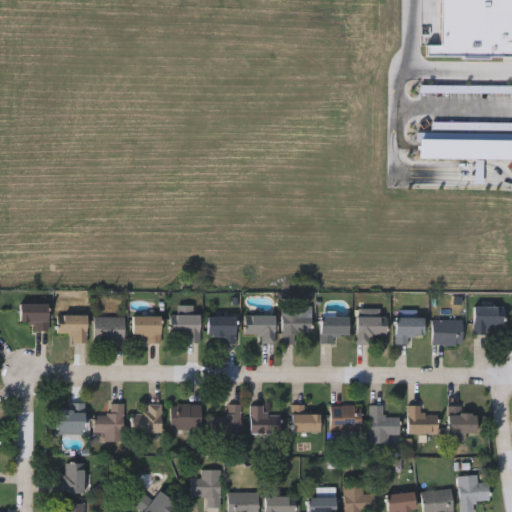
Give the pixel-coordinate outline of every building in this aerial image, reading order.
[(437,0),(511,0),(511,55),(424,55),(424,43),(437,43),(437,0)] [(47,329),(32,329),(32,320),(18,320),(18,302),(47,302),(47,329)] [(309,305),(309,333),(297,333),(297,342),(280,342),(280,305),(309,305)] [(496,305),(496,313),(502,313),(502,324),(485,324),(485,332),(472,332),(472,305),(496,305)] [(55,332),(55,313),(85,313),(85,341),(72,341),(72,332),(55,332)] [(185,341),(185,331),(168,331),(168,314),(198,313),(198,341),(185,341)] [(242,313),(272,313),(272,340),(260,340),(260,332),(242,332),(242,313)] [(331,332),(331,341),(319,341),(319,314),(346,314),(346,332),(331,332)] [(375,334),(375,342),(355,342),(355,314),(384,314),(384,334),(375,334)] [(122,315),(122,340),(92,340),(92,315),(122,315)] [(159,315),(159,342),(146,342),(146,332),(130,332),(130,315),(159,315)] [(234,342),(220,342),(220,334),(206,334),(206,315),(234,315),(234,342)] [(407,342),(393,342),(393,315),(421,315),(421,334),(407,334),(407,342)] [(430,343),(430,318),(460,318),(460,343),(430,343)] [(69,408),(69,402),(82,402),(82,433),(55,433),(55,408),(69,408)] [(121,402),(121,439),(102,439),(102,431),(92,431),(92,414),(108,414),(108,402),(121,402)] [(159,432),(129,431),(130,411),(144,412),(144,402),(159,403),(159,432)] [(199,402),(199,427),(168,427),(168,402),(199,402)] [(239,402),(239,433),(210,433),(210,414),(226,414),(226,402),(239,402)] [(318,430),(289,430),(289,402),(302,402),(302,412),(318,412),(318,430)] [(262,404),(262,412),(278,413),(277,433),(249,433),(249,403),(262,404)] [(359,404),(359,428),(328,428),(328,404),(359,404)] [(368,442),(368,404),(380,404),(380,415),(398,415),(398,433),(387,433),(387,442),(368,442)] [(406,432),(406,404),(418,404),(418,414),(435,414),(435,432),(406,432)] [(458,412),(473,412),(473,432),(464,432),(464,437),(446,437),(446,404),(458,404),(458,412)] [(82,462),(82,493),(53,493),(53,474),(61,474),(61,462),(82,462)] [(188,478),(199,478),(199,468),(219,468),(219,507),(200,507),(200,497),(188,497),(188,478)] [(472,511),(458,511),(456,475),(475,473),(476,482),(486,481),(487,499),(471,500),(472,511)] [(372,511),(355,511),(343,511),(343,485),(361,485),(361,493),(372,493),(372,511)] [(142,511),(132,503),(142,491),(150,498),(157,489),(173,503),(165,511),(142,511)] [(305,511),(305,496),(316,496),(316,489),(323,489),(323,494),(333,494),(333,511),(305,511)] [(450,511),(420,511),(420,489),(450,489),(450,511)] [(226,511),(226,491),(256,491),(256,511),(226,511)] [(385,511),(385,491),(412,491),(412,511),(399,511),(385,511)] [(263,511),(263,495),(292,495),(292,511),(263,511)] [(65,511),(65,502),(82,502),(82,511),(65,511)]
